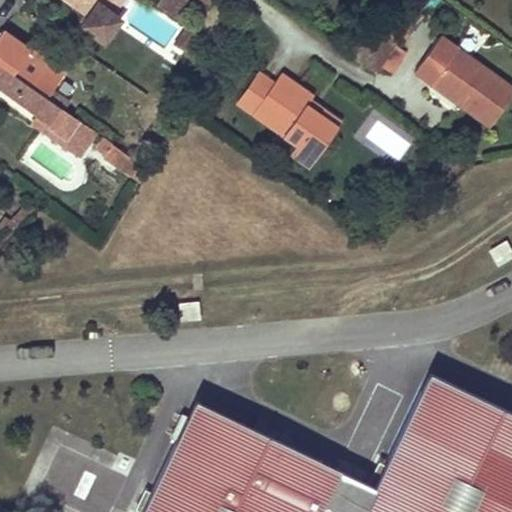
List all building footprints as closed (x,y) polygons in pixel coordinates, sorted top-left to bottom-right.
[(67,0),(88,15),(97,3),(113,14),(123,0),(67,0)] [(158,0),(156,4),(172,15),(183,0),(200,0),(209,6),(212,0),(158,0)] [(402,37),(407,40),(424,16),(419,12),(402,37)] [(174,44),(185,51),(198,33),(186,25),(174,44)] [(0,64),(47,98),(64,74),(3,31),(0,34),(0,64)] [(393,50),(366,33),(350,56),(377,73),(382,66),(391,53),(393,50)] [(415,71),(491,125),(511,96),(511,89),(440,37),(415,71)] [(391,53),(401,60),(406,52),(396,45),(393,50),(391,53)] [(401,60),(391,53),(382,66),(391,73),(401,60)] [(94,130),(47,98),(0,64),(0,88),(37,115),(65,136),(72,127),(89,139),(94,130)] [(337,128),(306,106),(310,101),(313,98),(280,74),(273,85),(253,112),(297,144),(291,153),(310,167),(337,128)] [(259,75),(239,103),(253,112),(273,85),(259,75)] [(310,101),(306,106),(337,128),(341,123),(310,101)] [(31,123),(79,155),(89,139),(72,127),(65,136),(37,115),(31,123)] [(96,150),(105,155),(113,144),(104,138),(96,150)] [(105,155),(133,174),(140,164),(113,144),(105,155)] [(511,511),(511,407),(426,366),(358,511),(511,511)] [(136,511),(314,511),(337,464),(192,398),(136,511)]
